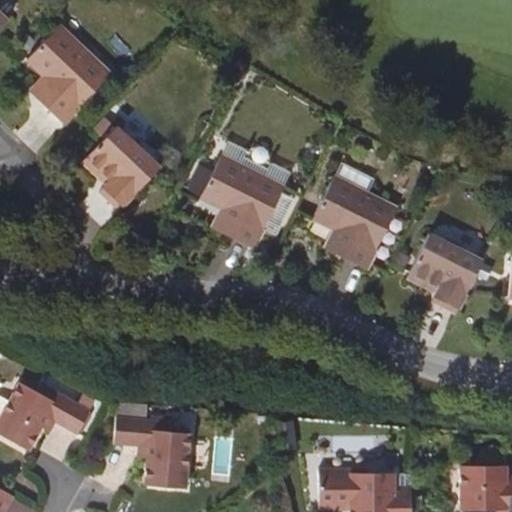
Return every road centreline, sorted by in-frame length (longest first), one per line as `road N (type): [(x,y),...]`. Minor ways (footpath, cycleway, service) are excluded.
road 1 (residential): [(66,287),(297,311),(415,361),(511,383)]
road 2 (residential): [(66,287),(70,232),(61,213),(12,168),(0,142)]
